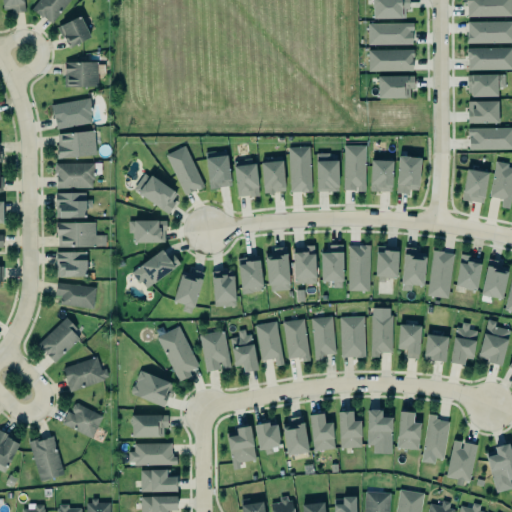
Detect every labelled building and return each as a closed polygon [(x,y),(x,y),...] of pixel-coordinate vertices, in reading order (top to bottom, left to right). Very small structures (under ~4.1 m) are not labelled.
[(0,0),(21,0),(23,10),(10,12),(9,8),(0,9),(0,0)] [(34,0),(28,8),(39,16),(41,15),(49,22),(66,0),(34,0)] [(406,7),(405,0),(369,0),(370,17),(401,16),(401,7),(406,7)] [(465,0),(466,17),(511,16),(510,0),(465,0)] [(68,48),(90,38),(81,16),(58,26),(68,48)] [(466,43),(511,43),(511,21),(466,21),(466,43)] [(365,22),(410,22),(410,29),(406,29),(406,30),(409,30),(409,43),(365,44),(365,22)] [(467,48),(467,70),(511,69),(511,47),(467,48)] [(368,71),(413,71),(412,49),(368,50),(368,71)] [(61,61),(61,85),(95,85),(95,61),(61,61)] [(464,74),(467,74),(468,73),(495,72),(496,73),(502,73),(502,87),(494,87),(495,95),(468,95),(467,92),(464,92),(464,74)] [(374,74),(374,76),(374,97),(407,96),(406,87),(411,87),(411,75),(404,75),(404,74),(374,74)] [(48,104),(50,117),(51,117),(53,128),(88,121),(87,113),(89,113),(86,97),(48,104)] [(497,99),(497,122),(464,122),(464,100),(497,99)] [(510,127),(510,148),(466,149),(465,136),(468,136),(469,135),(464,135),(464,127),(510,127)] [(54,133),(55,143),(53,143),(55,157),(94,153),(91,129),(54,133)] [(162,154),(182,144),(201,185),(195,189),(194,187),(193,187),(193,188),(182,194),(162,154)] [(285,146),(286,190),(297,190),(308,190),(306,145),(285,146)] [(364,191),(365,145),(344,145),(343,190),(364,191)] [(312,152),(326,152),(326,159),(334,159),(335,190),(313,190),(312,152)] [(229,184),(224,153),(202,156),(207,187),(229,184)] [(417,156),(415,185),(415,189),(406,188),(405,193),(392,192),(393,184),(392,183),(395,155),(396,155),(396,154),(406,155),(407,156),(417,156)] [(257,161),(279,159),(281,190),(271,191),(271,193),(265,194),(265,192),(260,192),(257,161)] [(370,191),(392,191),(392,160),(370,160),(370,191)] [(492,160),(505,162),(504,166),(511,167),(511,173),(506,207),(498,206),(499,198),(486,195),(492,160)] [(230,165),(251,162),(256,194),(246,195),(246,193),(234,195),(230,165)] [(55,187),(92,188),(93,163),(55,163),(55,187)] [(463,167),(485,171),(480,202),(458,198),(463,167)] [(165,212),(130,188),(141,172),(146,176),(148,173),(172,190),(171,190),(174,192),(169,200),(172,202),(165,212)] [(52,192),(83,191),(83,199),(89,199),(89,207),(83,207),(83,216),(54,216),(54,205),(52,205),(52,192)] [(126,220),(131,220),(131,219),(155,219),(163,219),(163,229),(161,229),(161,241),(130,241),(130,231),(126,231),(126,220)] [(95,222),(56,223),(57,247),(105,246),(105,235),(95,235),(95,222)] [(326,243),(326,251),(317,251),(318,280),(329,280),(329,286),(339,286),(339,280),(340,280),(339,251),(335,251),(335,243),(326,243)] [(345,244),(356,245),(356,244),(366,244),(366,290),(344,290),(345,244)] [(287,288),(267,290),(266,283),(264,283),(261,255),(271,255),(270,246),(282,245),(287,288)] [(400,245),(414,246),(414,252),(423,252),(419,284),(408,283),(407,289),(398,289),(399,282),(398,282),(400,245)] [(293,284),(315,284),(315,247),(293,246),(293,284)] [(177,262),(143,287),(138,280),(136,282),(128,271),(159,248),(166,258),(171,254),(177,262)] [(380,249),(384,249),(384,250),(395,250),(393,278),(382,277),(382,281),(375,281),(375,276),(372,275),(373,251),(380,251),(380,249)] [(55,276),(85,277),(86,252),(56,251),(55,276)] [(427,296),(448,298),(452,253),(431,251),(427,296)] [(258,256),(237,258),(241,293),(263,291),(258,256)] [(455,287),(477,289),(480,259),(458,257),(455,287)] [(507,264),(486,261),(481,295),(502,298),(507,264)] [(511,264),(501,308),(511,310),(511,264)] [(170,300),(178,273),(181,274),(182,271),(190,273),(192,269),(201,272),(191,307),(190,306),(188,312),(180,310),(181,303),(170,300)] [(212,306),(234,306),(233,270),(211,271),(212,306)] [(54,281),(94,286),(91,308),(57,303),(58,294),(52,294),(54,281)] [(392,308),(371,308),(370,357),(379,357),(379,352),(391,352),(392,308)] [(314,360),(323,359),(322,354),(335,353),(331,316),(310,318),(314,360)] [(341,358),(364,357),(363,316),(339,317),(341,358)] [(73,332),(77,329),(66,317),(36,345),(53,363),(79,339),(73,332)] [(279,321),(300,318),(307,359),(299,360),(298,357),(295,357),(295,356),(285,357),(279,321)] [(475,356),(485,318),(493,321),(492,325),(507,329),(498,365),(484,361),(485,358),(475,356)] [(252,324),(273,321),(280,363),(273,364),(271,357),(258,359),(252,324)] [(446,362),(450,336),(451,336),(453,326),(458,327),(459,321),(466,322),(465,328),(474,330),(472,339),(473,339),(469,358),(462,357),(460,364),(446,362)] [(153,336),(176,324),(196,365),(186,370),(188,374),(175,380),(153,336)] [(420,325),(398,324),(397,349),(405,349),(405,358),(418,358),(420,325)] [(234,366),(242,365),(243,372),(255,370),(249,329),(237,330),(238,336),(230,337),(234,366)] [(204,371),(220,369),(229,367),(224,331),(199,334),(204,371)] [(423,360),(445,361),(446,336),(425,335),(423,360)] [(68,390),(109,380),(106,368),(100,370),(97,358),(62,366),(68,390)] [(160,405),(129,393),(127,390),(129,385),(132,384),(134,379),(133,379),(137,369),(170,383),(168,388),(171,389),(168,397),(164,395),(160,405)] [(61,423),(91,438),(102,416),(75,402),(69,413),(67,411),(61,423)] [(391,454),(392,417),(380,417),(381,410),(367,409),(366,445),(372,445),(372,453),(391,454)] [(396,410),(410,411),(409,421),(417,422),(414,448),(393,446),(396,410)] [(339,448),(361,447),(360,421),(352,421),(352,411),(338,411),(339,448)] [(312,450),(333,449),(332,422),(324,423),(323,413),(310,414),(312,450)] [(167,428),(167,414),(130,415),(131,437),(163,436),(163,428),(167,428)] [(422,462),(434,463),(435,458),(444,459),(447,422),(435,420),(436,415),(426,414),(422,462)] [(289,418),(289,422),(281,423),(286,455),(308,452),(302,416),(289,418)] [(250,424),(255,449),(261,447),(262,453),(270,452),(269,447),(277,445),(273,423),(265,425),(265,421),(250,424)] [(232,470),(240,468),(239,463),(255,460),(249,427),(225,431),(232,470)] [(4,433),(0,430),(0,471),(1,472),(16,443),(8,439),(8,438),(4,436),(4,433)] [(25,440),(35,437),(36,439),(49,435),(61,473),(37,480),(25,440)] [(474,444),(466,481),(442,476),(450,439),(458,440),(456,447),(459,448),(460,441),(474,444)] [(171,443),(133,444),(134,451),(128,451),(128,465),(176,464),(175,455),(171,455),(171,443)] [(511,488),(510,480),(511,479),(511,456),(509,443),(493,447),(494,451),(486,453),(495,492),(511,488)] [(137,469),(163,468),(163,475),(174,475),(174,490),(137,491),(137,469)] [(360,511),(362,490),(387,492),(385,511),(360,511)] [(419,511),(422,492),(397,490),(395,511),(419,511)] [(267,503),(268,511),(290,511),(288,499),(284,499),(284,495),(276,496),(277,501),(267,503)] [(168,511),(169,510),(176,510),(176,496),(140,496),(140,511),(168,511)] [(333,511),(355,511),(355,497),(334,498),(333,511)] [(241,499),(241,511),(263,511),(263,502),(248,503),(248,498),(241,499)] [(320,500),(321,511),(297,511),(297,503),(320,500)] [(429,503),(426,511),(451,511),(453,503),(441,500),(440,506),(429,503)] [(110,511),(110,501),(86,501),(85,511),(110,511)] [(40,504),(40,508),(41,508),(41,511),(19,511),(19,508),(31,508),(32,503),(40,504)] [(481,511),(483,505),(472,503),(471,508),(459,506),(457,511),(481,511)]
